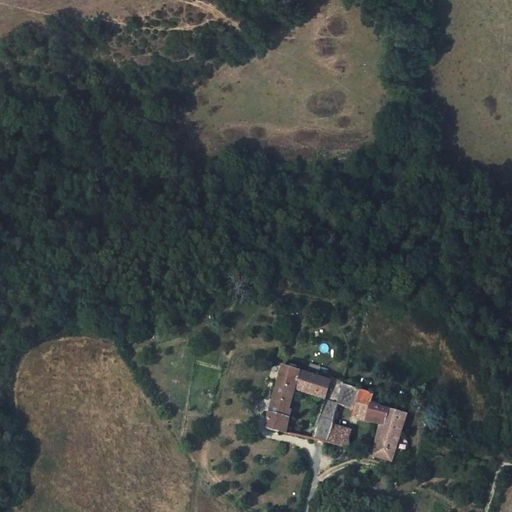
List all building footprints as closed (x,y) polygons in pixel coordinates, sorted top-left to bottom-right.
[(302,358),(300,367),(331,377),(333,368),(302,358)] [(295,385),(300,367),(284,362),(266,426),(284,431),(295,385)] [(331,377),(300,367),(295,385),(326,394),(331,377)] [(339,402),(344,382),(331,377),(326,394),(315,438),(328,442),(334,422),(336,415),(339,402)] [(356,406),(354,413),(387,420),(377,455),(395,459),(396,457),(399,455),(404,452),(407,449),(408,446),(409,442),(408,438),(407,434),(401,432),(407,411),(382,404),(382,401),(376,400),(377,392),(344,382),(339,402),(356,406)] [(339,402),(336,415),(354,413),(356,406),(339,402)] [(351,448),(353,429),(334,422),(328,442),(351,448)]
